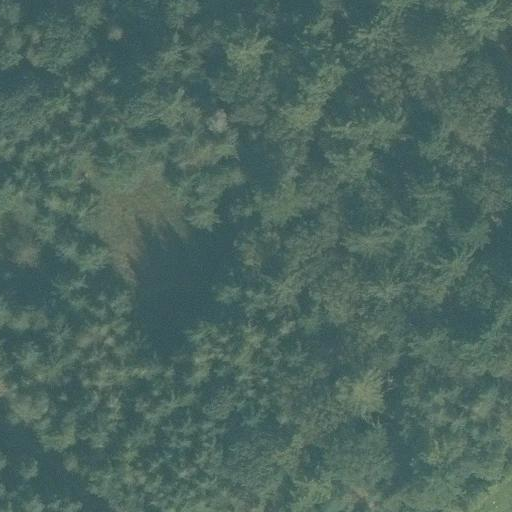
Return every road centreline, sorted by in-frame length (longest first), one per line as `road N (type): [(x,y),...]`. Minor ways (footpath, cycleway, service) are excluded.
road 1 (track): [(0,74),(311,0)]
road 2 (track): [(413,511),(511,437)]
